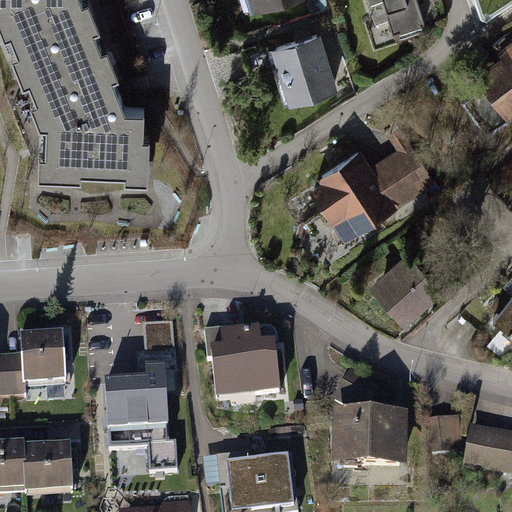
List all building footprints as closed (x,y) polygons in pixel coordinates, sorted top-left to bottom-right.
[(34,103),(41,123),(50,123),(48,153),(41,153),(40,175),(83,177),(83,170),(127,172),(127,178),(151,179),(153,135),(144,135),(145,111),(127,111),(119,87),(115,77),(121,75),(110,45),(102,48),(95,30),(101,28),(90,0),(89,0),(85,2),(84,0),(0,0),(0,20),(6,35),(14,32),(21,52),(15,55),(25,82),(31,80),(39,101),(34,103)] [(249,0),(254,14),(300,0),(249,0)] [(371,0),(376,16),(388,12),(394,32),(425,23),(417,0),(371,0)] [(318,33),(273,47),(290,101),(335,87),(318,33)] [(511,47),(511,49),(479,71),(488,84),(465,99),(488,133),(511,116),(511,40),(509,43),(511,47)] [(310,184),(344,240),(432,187),(396,129),(381,138),(393,158),(372,170),(361,153),(310,184)] [(410,256),(376,285),(405,319),(439,290),(410,256)] [(511,292),(507,288),(497,300),(503,305),(494,316),(511,332),(511,292)] [(227,329),(206,331),(209,360),(215,359),(218,390),(256,386),(257,395),(281,392),(276,348),(262,350),(260,332),(227,335),(227,329)] [(65,382),(62,335),(21,338),(23,362),(7,363),(10,397),(43,395),(42,383),(65,382)] [(149,384),(106,386),(110,450),(149,447),(151,475),(179,473),(177,444),(169,444),(165,372),(176,371),(175,354),(147,356),(149,384)] [(0,397),(10,397),(7,363),(0,363),(0,397)] [(350,372),(337,398),(365,412),(378,386),(350,372)] [(403,421),(337,419),(335,465),(402,467),(403,421)] [(456,419),(430,423),(435,453),(460,450),(456,419)] [(511,472),(511,435),(472,428),(466,464),(511,472)] [(16,443),(0,444),(0,488),(18,487),(16,447),(16,443)] [(63,445),(16,447),(18,487),(19,492),(66,490),(63,445)] [(234,456),(218,458),(223,511),(280,511),(296,510),(290,458),(235,464),(234,456)] [(164,511),(189,511),(189,502),(164,504),(164,511)]
